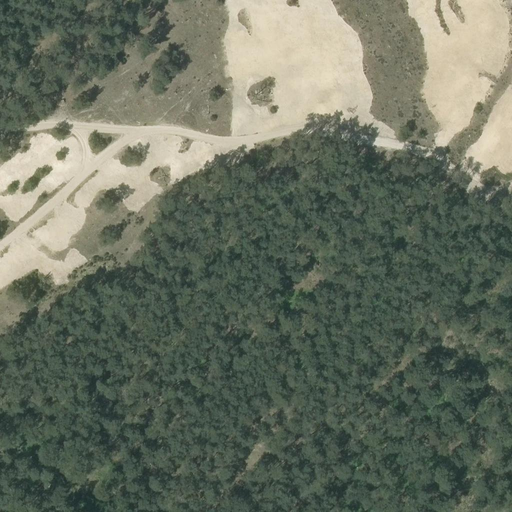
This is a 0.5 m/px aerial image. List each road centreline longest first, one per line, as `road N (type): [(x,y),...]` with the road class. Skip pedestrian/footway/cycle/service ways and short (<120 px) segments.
road 1 (track): [(511,192),(488,198),(421,149),(316,129),(243,141),(143,131),(119,138),(0,246)]
road 2 (track): [(143,131),(47,124),(0,132)]
